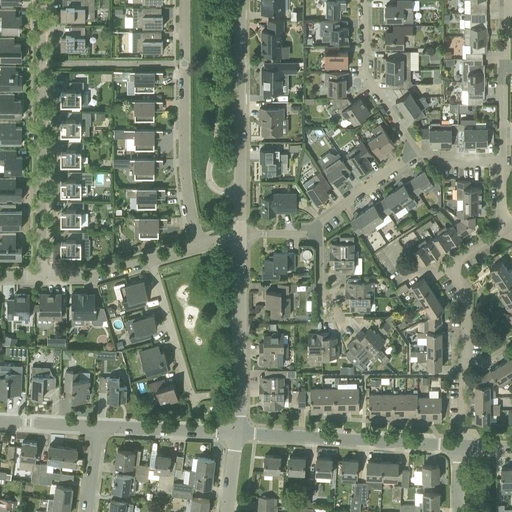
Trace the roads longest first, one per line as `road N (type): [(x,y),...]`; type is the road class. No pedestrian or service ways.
road 1 (residential): [(39,276),(38,0)]
road 2 (residential): [(184,0),(183,184),(198,242)]
road 3 (residential): [(239,433),(457,446)]
road 4 (residential): [(240,190),(211,184),(212,0)]
road 5 (residential): [(239,433),(240,235)]
road 6 (residential): [(240,190),(241,0)]
road 7 (residential): [(419,150),(363,65),(362,0)]
road 8 (residential): [(193,407),(150,257)]
road 9 (residential): [(236,433),(97,427)]
road 10 (residential): [(315,223),(419,150)]
